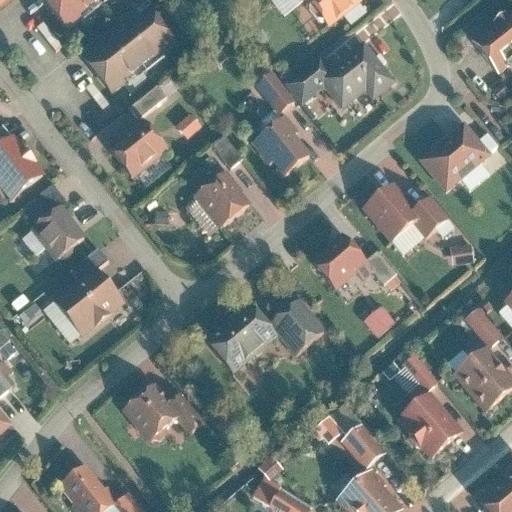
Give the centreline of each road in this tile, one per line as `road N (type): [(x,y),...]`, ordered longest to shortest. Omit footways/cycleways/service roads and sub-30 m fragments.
road 1 (residential): [(188,311),(451,85),(397,0)]
road 2 (residential): [(0,69),(188,311)]
road 3 (residential): [(0,493),(75,408),(188,311)]
